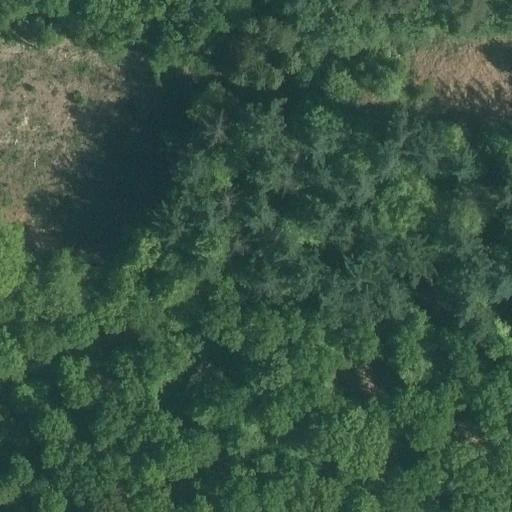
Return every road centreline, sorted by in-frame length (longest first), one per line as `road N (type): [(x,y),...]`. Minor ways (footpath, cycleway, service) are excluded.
road 1 (track): [(25,511),(231,0)]
road 2 (track): [(0,237),(511,344)]
